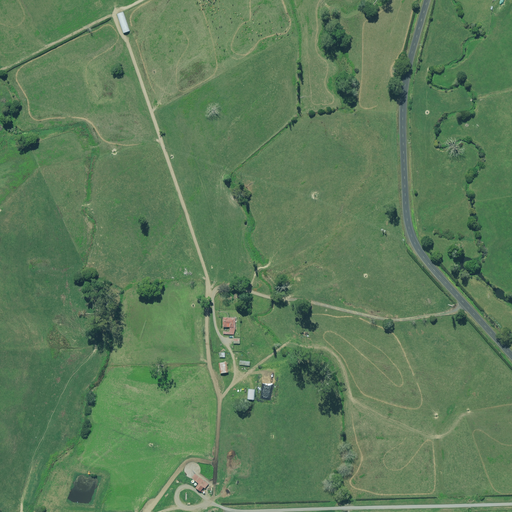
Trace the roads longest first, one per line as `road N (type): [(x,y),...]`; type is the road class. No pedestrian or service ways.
road 1 (secondary): [(427,0),(403,95),(407,220),(424,258),(511,355)]
road 2 (unclassified): [(226,511),(511,504)]
